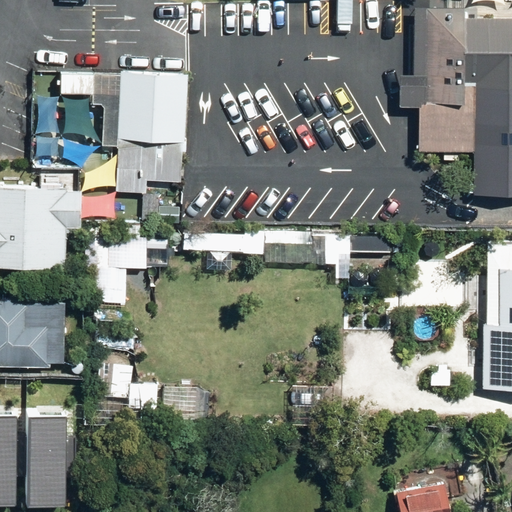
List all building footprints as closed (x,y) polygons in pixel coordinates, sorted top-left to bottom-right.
[(511,16),(462,16),(462,5),(424,5),(424,66),(415,66),(415,147),(471,147),(471,192),(511,192),(511,16)] [(113,176),(177,179),(178,138),(180,138),(183,70),(118,66),(118,69),(89,68),(89,71),(57,70),(56,90),(88,91),(88,101),(100,101),(98,142),(114,142),(113,176)] [(0,262),(62,263),(62,224),(76,224),(76,188),(62,188),(62,178),(36,178),(36,182),(0,182),(0,262)] [(157,211),(157,198),(141,198),(140,221),(171,221),(171,211),(157,211)] [(89,202),(88,219),(118,220),(118,203),(89,202)] [(346,228),(341,251),(387,260),(391,236),(346,228)] [(158,235),(155,235),(152,235),(150,236),(147,238),(145,239),(143,241),(142,244),(140,246),(140,249),(140,252),(140,255),(141,258),(142,260),(144,262),(146,264),(148,266),(151,267),(154,267),(157,268),(160,267),(162,266),(165,265),(167,263),(169,261),(170,259),(172,256),(172,254),(172,251),(172,248),(171,245),(170,243),(168,240),(166,238),(164,237),(161,236),(158,235)] [(511,394),(511,270),(500,270),(500,326),(485,326),(485,394),(511,394)] [(0,363),(46,365),(46,359),(60,360),(61,299),(30,299),(30,295),(0,293),(0,363)] [(429,337),(406,337),(406,354),(447,354),(447,341),(466,341),(467,314),(429,314),(429,337)] [(67,411),(0,410),(0,500),(66,501),(67,411)] [(436,511),(435,503),(444,501),(441,480),(390,488),(394,511),(403,509),(403,511),(436,511)]
